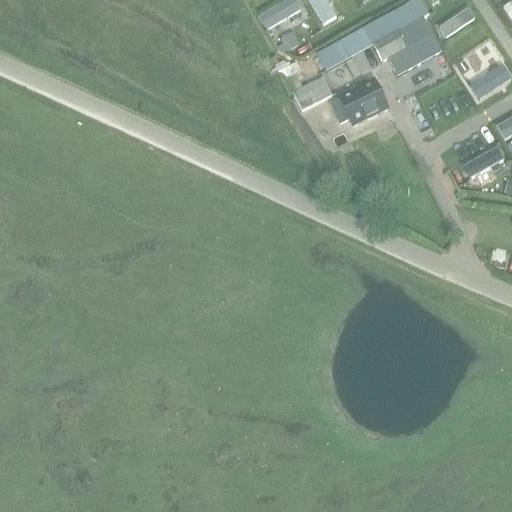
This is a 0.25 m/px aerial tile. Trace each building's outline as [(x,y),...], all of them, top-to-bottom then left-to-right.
[(289,0),(259,18),(267,32),(297,14),(289,0)] [(322,0),(302,0),(320,29),(335,20),(322,0)] [(511,2),(500,10),(508,23),(511,20),(511,2)] [(465,12),(435,31),(442,42),(472,22),(465,12)] [(422,20),(371,48),(380,64),(387,60),(397,78),(414,69),(441,54),(422,20)] [(289,36),(278,42),(285,54),(296,47),(289,36)] [(452,45),(444,50),(451,60),(458,55),(452,45)] [(487,46),(456,66),(463,76),(494,57),(487,46)] [(294,64),(276,73),(281,84),(300,74),(294,64)] [(293,95),(301,113),(331,98),(322,80),(293,95)] [(338,100),(352,128),(387,111),(373,83),(338,100)] [(511,116),(500,123),(506,134),(511,130),(511,116)] [(494,152),(460,171),(466,183),(501,164),(494,152)] [(511,184),(507,183),(503,197),(511,198),(511,184)]
